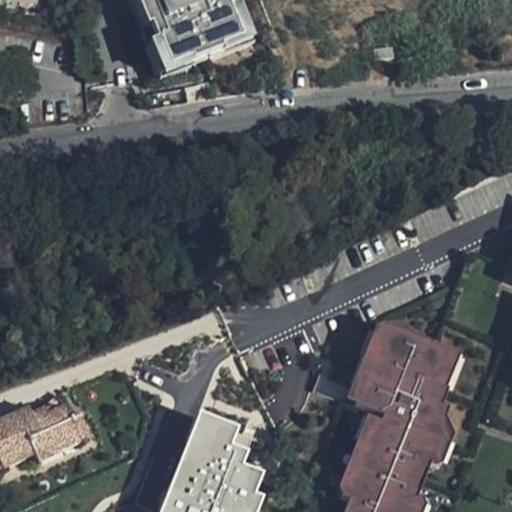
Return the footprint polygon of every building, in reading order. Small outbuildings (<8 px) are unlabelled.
[(224,0),(227,8),(225,9),(238,41),(217,50),(218,53),(187,65),(186,62),(165,71),(154,43),(152,44),(147,31),(144,32),(132,2),(136,1),(135,0),(124,0),(157,81),(251,44),(233,0),(224,0)] [(135,0),(136,1),(132,2),(144,32),(147,31),(152,44),(154,43),(165,71),(186,62),(187,65),(218,53),(217,50),(238,41),(225,9),(227,8),(224,0),(135,0)] [(340,505),(337,511),(405,511),(409,501),(421,471),(431,444),(423,441),(434,411),(440,396),(438,395),(430,392),(443,357),(377,333),(377,334),(352,397),(346,412),(373,422),(371,428),(367,427),(337,504),(340,505)] [(343,394),(352,397),(377,334),(372,333),(365,337),(343,394)] [(430,392),(438,395),(452,360),(443,357),(430,392)] [(0,415),(0,462),(25,454),(24,449),(50,440),(55,452),(76,444),(66,422),(59,404),(40,411),(38,406),(22,412),(21,407),(0,415)] [(445,415),(434,411),(423,441),(431,444),(421,471),(427,473),(434,469),(443,441),(441,425),(445,415)] [(75,418),(66,422),(76,444),(84,441),(75,418)] [(206,427),(196,423),(186,448),(196,452),(206,427)] [(334,502),(337,504),(367,427),(358,424),(330,496),(334,502)] [(255,511),(259,504),(250,501),(258,481),(238,473),(243,460),(227,454),(231,444),(238,447),(241,440),(206,427),(196,452),(186,448),(162,511),(255,511)] [(55,452),(50,440),(24,449),(25,454),(29,464),(56,454),(55,452)] [(249,443),(241,440),(238,447),(231,444),(227,454),(243,460),(249,443)] [(414,503),(409,501),(405,511),(416,511),(417,511),(414,503)]
